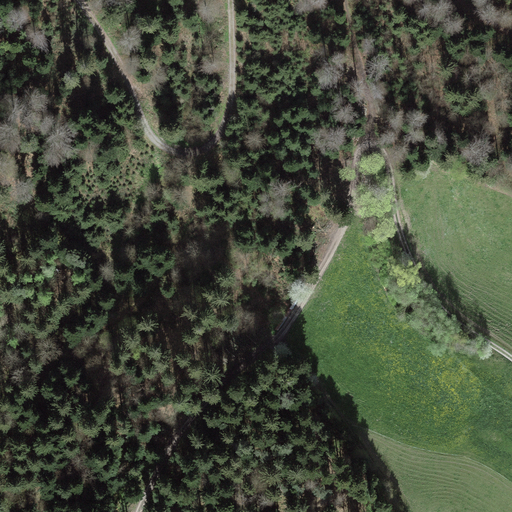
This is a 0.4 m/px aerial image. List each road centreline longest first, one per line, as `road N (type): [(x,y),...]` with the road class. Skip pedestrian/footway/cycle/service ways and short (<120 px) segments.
road 1 (track): [(511,359),(427,298),(383,161),(365,143),(350,207),(301,295),(196,411),(138,491),(134,511)]
road 2 (track): [(227,0),(228,115),(209,148),(193,153),(157,142),(147,129),(123,68),(81,0)]
